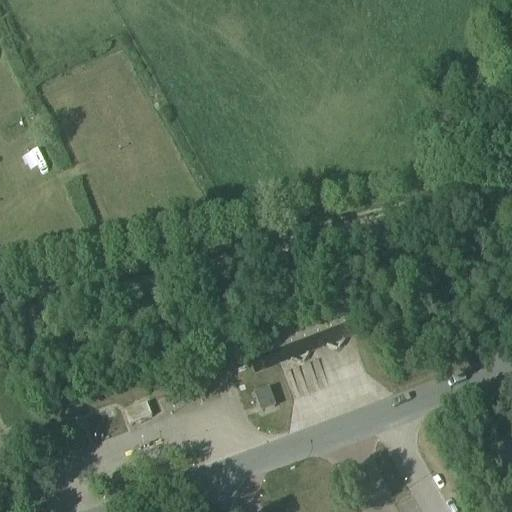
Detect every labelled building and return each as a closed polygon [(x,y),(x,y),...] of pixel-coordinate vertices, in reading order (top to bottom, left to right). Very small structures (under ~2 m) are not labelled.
[(119,52),(100,60),(107,77),(126,70),(119,52)] [(3,122),(23,119),(21,102),(1,105),(3,122)] [(34,139),(15,148),(24,167),(43,157),(34,139)] [(54,180),(36,184),(40,204),(59,200),(54,180)] [(96,209),(100,222),(118,216),(114,203),(96,209)] [(53,221),(56,235),(71,231),(67,217),(53,221)] [(14,233),(0,235),(0,254),(18,251),(14,233)] [(268,391),(255,396),(261,413),(274,408),(268,391)] [(121,415),(143,406),(138,392),(116,401),(121,415)] [(146,406),(125,415),(130,428),(136,426),(137,429),(142,427),(140,424),(152,419),(146,406)]
